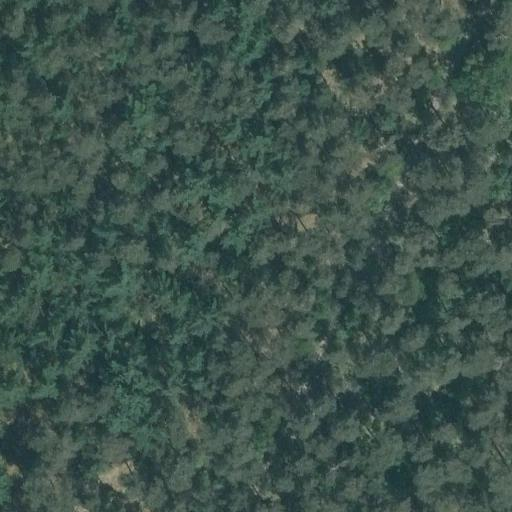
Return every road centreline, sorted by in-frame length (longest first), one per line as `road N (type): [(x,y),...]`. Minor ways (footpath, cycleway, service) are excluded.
road 1 (track): [(235,511),(473,0)]
road 2 (track): [(252,474),(124,381)]
